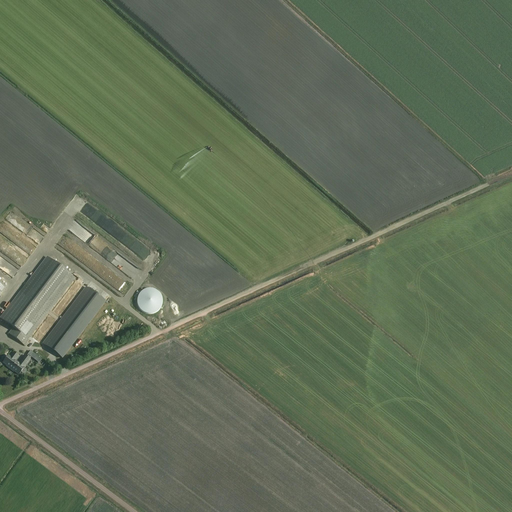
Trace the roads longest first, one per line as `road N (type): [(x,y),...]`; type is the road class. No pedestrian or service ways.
road 1 (track): [(159,332),(511,172)]
road 2 (unclassified): [(0,404),(159,332),(53,252)]
road 3 (unclassified): [(134,511),(0,410)]
